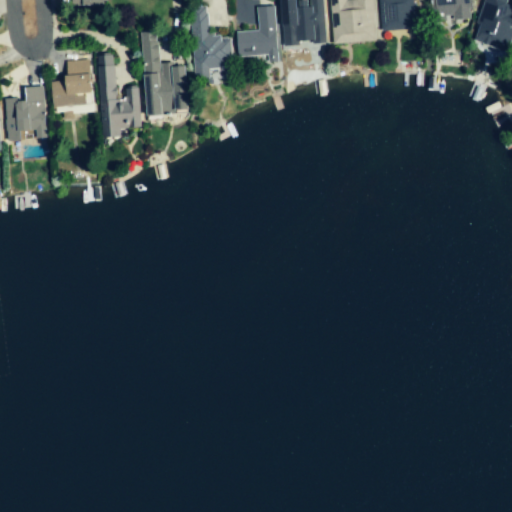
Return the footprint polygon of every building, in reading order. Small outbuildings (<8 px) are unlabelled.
[(277,0),(279,48),(297,48),(296,32),(308,32),(308,37),(323,37),(321,0),(306,0),(307,10),(295,10),(294,0),(277,0)] [(326,0),(329,45),(372,43),(369,0),(326,0)] [(379,0),(381,31),(414,30),(412,0),(379,0)] [(468,18),(466,0),(424,0),(427,24),(443,23),(443,20),(468,18)] [(481,0),(470,42),(504,51),(511,19),(511,2),(505,0),(504,0),(481,0)] [(191,81),(228,79),(225,41),(215,41),(214,30),(205,31),(203,7),(186,8),(191,81)] [(233,57),(265,56),(265,63),(275,62),(272,7),(253,8),(254,31),(232,32),(233,57)] [(137,33),(142,116),(182,113),(179,67),(166,68),(165,63),(156,64),(153,32),(137,33)] [(98,139),(117,138),(117,130),(138,128),(136,88),(121,89),(122,98),(113,99),(110,56),(93,56),(98,139)] [(50,108),(77,106),(76,94),(85,93),(84,72),(56,74),(57,82),(48,82),(50,108)] [(6,100),(8,142),(24,141),(24,133),(42,132),(40,87),(28,88),(28,99),(6,100)]
